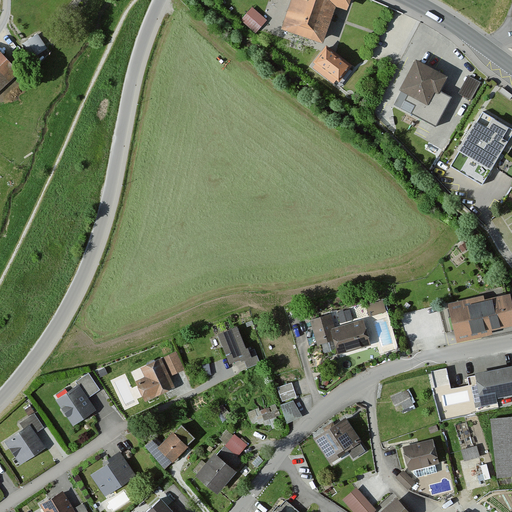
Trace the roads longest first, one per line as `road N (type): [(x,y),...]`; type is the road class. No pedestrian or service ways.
road 1 (unclassified): [(161,0),(131,79),(102,234),(80,291),(0,400)]
road 2 (unclassified): [(365,378),(292,438),(236,511)]
road 3 (residential): [(365,378),(382,470),(427,511)]
road 4 (unclassified): [(511,341),(365,378)]
road 5 (residential): [(0,509),(124,426)]
